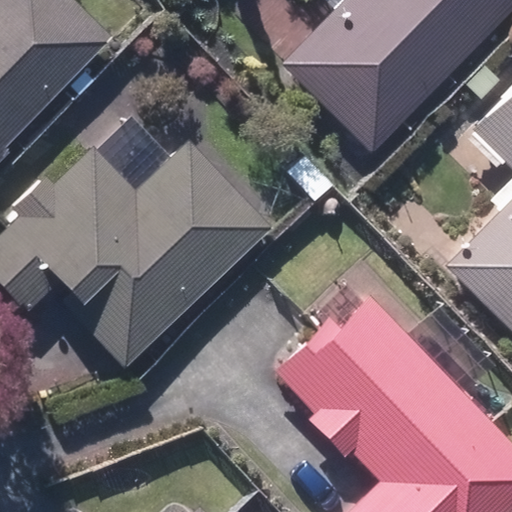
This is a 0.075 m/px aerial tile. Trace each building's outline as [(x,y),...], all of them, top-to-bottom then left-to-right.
[(0,0),(0,157),(6,152),(1,147),(109,36),(71,0),(0,0)] [(511,0),(339,0),(277,64),(369,153),(511,5),(511,0)] [(464,84),(478,97),(495,78),(481,66),(464,84)] [(511,193),(442,265),(511,333),(511,83),(466,130),(511,174),(511,193)] [(82,327),(120,367),(270,226),(186,137),(131,189),(91,146),(49,183),(41,174),(7,206),(16,215),(0,230),(0,287),(21,310),(54,281),(67,293),(58,302),(82,327)] [(343,511),(508,511),(511,509),(511,446),(365,295),(336,323),(328,315),(271,372),(311,413),(303,420),(337,455),(342,450),(374,482),(349,506),(343,511)]
